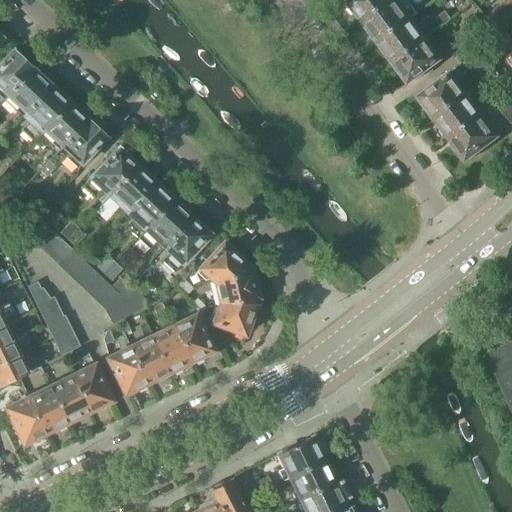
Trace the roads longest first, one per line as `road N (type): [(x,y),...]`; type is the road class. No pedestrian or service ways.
road 1 (residential): [(336,344),(246,208),(25,0)]
road 2 (tertiary): [(336,344),(20,506)]
road 3 (residential): [(468,237),(293,6)]
road 4 (tertiary): [(93,511),(341,379)]
road 5 (tertiary): [(341,379),(484,261)]
road 6 (tertiary): [(468,237),(336,344)]
road 7 (residential): [(394,511),(341,379)]
